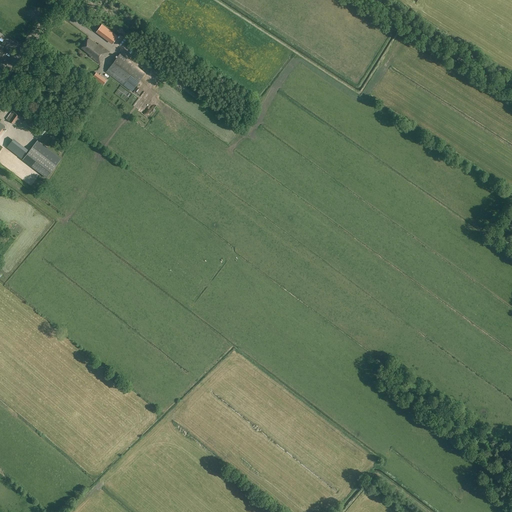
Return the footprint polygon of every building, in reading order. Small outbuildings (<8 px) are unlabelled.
[(65,20),(63,24),(72,29),(75,25),(65,20)] [(106,38),(108,35),(92,25),(90,29),(106,38)] [(115,38),(109,35),(106,40),(112,43),(115,38)] [(98,45),(89,38),(81,48),(90,54),(89,56),(100,64),(109,52),(98,44),(98,45)] [(146,73),(136,65),(120,53),(106,72),(132,91),(146,73)] [(24,118),(12,110),(6,118),(18,126),(24,118)] [(0,139),(0,142),(18,155),(23,148),(4,134),(0,139)] [(23,159),(27,162),(47,177),(61,158),(37,140),(23,159)]
